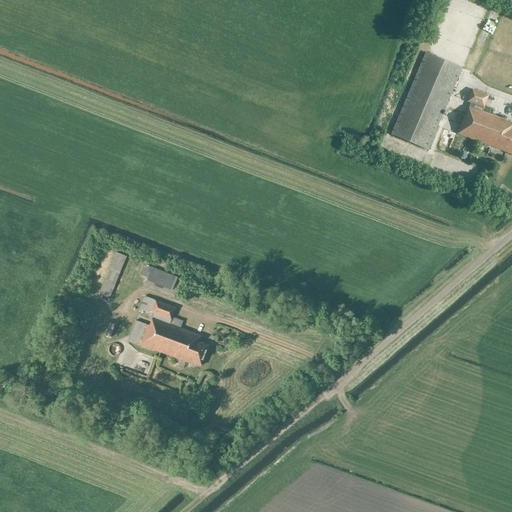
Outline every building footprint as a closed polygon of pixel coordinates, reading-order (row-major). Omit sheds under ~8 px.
[(469,48),(481,53),(498,15),(490,11),(485,21),(482,20),(469,48)] [(426,150),(461,68),(425,53),(390,135),(426,150)] [(511,154),(511,129),(511,130),(511,129),(511,123),(482,112),(483,108),(488,96),(471,90),(467,102),(470,103),(469,107),(466,115),(464,114),(457,134),(511,154)] [(449,153),(456,134),(443,129),(436,147),(449,153)] [(111,298),(125,259),(115,255),(101,294),(111,298)] [(146,280),(172,291),(178,277),(146,264),(142,276),(147,278),(146,280)] [(201,366),(208,346),(199,342),(201,337),(180,329),(183,322),(172,318),(176,309),(144,297),(139,310),(150,313),(149,316),(152,317),(150,325),(135,321),(128,340),(196,366),(197,365),(201,366)] [(115,344),(114,344),(113,344),(112,345),(111,345),(111,346),(110,346),(110,347),(109,348),(109,349),(109,350),(109,351),(109,352),(110,353),(110,354),(111,354),(111,355),(112,355),(113,356),(114,356),(115,356),(116,356),(117,356),(118,355),(119,354),(120,353),(120,352),(121,351),(121,350),(121,349),(121,348),(120,348),(120,347),(119,346),(118,345),(117,344),(115,344)]
